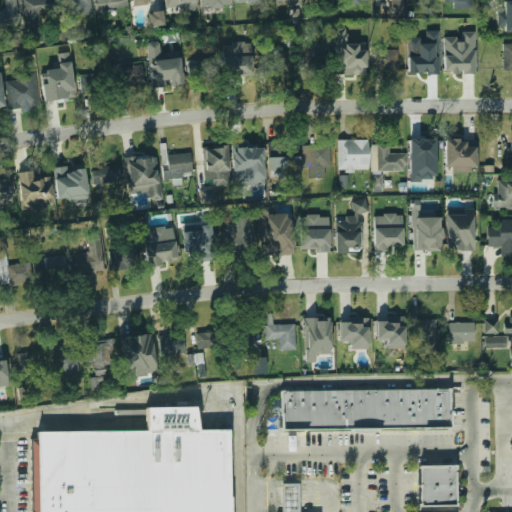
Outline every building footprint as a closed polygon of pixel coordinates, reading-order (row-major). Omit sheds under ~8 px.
[(14,0),(1,0),(1,11),(0,11),(0,25),(14,25),(14,0)] [(49,0),(23,0),(23,14),(49,14),(49,0)] [(61,0),(63,17),(90,14),(88,0),(61,0)] [(126,0),(93,0),(94,10),(127,7),(126,0)] [(196,11),(195,0),(164,0),(164,8),(178,8),(178,12),(196,11)] [(198,0),(199,8),(230,7),(229,0),(198,0)] [(502,32),(511,32),(511,4),(502,4),(502,32)] [(148,13),(149,26),(164,25),(163,11),(148,13)] [(460,40),(474,40),(474,20),(460,20),(460,40)] [(444,42),(444,70),(471,70),(471,51),(458,51),(458,42),(444,42)] [(502,70),(511,70),(511,44),(502,44),(502,70)] [(373,50),(373,70),(396,70),(396,50),(373,50)] [(322,67),(318,51),(305,54),(309,70),(322,67)] [(437,51),(413,51),(413,70),(437,70),(437,51)] [(362,71),(362,52),(336,52),(336,71),(362,71)] [(220,76),(250,76),(250,54),(220,54),(220,76)] [(284,54),(261,56),(262,72),(285,71),(284,54)] [(187,62),(187,77),(212,77),(212,62),(187,62)] [(151,84),(180,82),(179,65),(149,68),(151,84)] [(121,66),(121,82),(140,82),(140,66),(121,66)] [(107,73),(78,77),(81,94),(110,89),(107,73)] [(46,79),(48,100),(69,98),(67,77),(46,79)] [(5,81),(8,118),(19,117),(19,107),(36,105),(34,78),(5,81)] [(366,170),(366,140),(336,140),(336,170),(366,170)] [(445,140),(445,170),(472,170),(472,140),(445,140)] [(266,171),(297,171),(297,141),(266,141),(266,171)] [(438,163),(438,142),(413,142),(413,163),(438,163)] [(302,169),(307,169),(307,178),(324,178),(324,168),(329,168),(329,144),(302,144),(302,169)] [(387,144),(370,144),(370,172),(400,172),(400,154),(387,154),(387,144)] [(198,155),(203,174),(223,168),(217,149),(198,155)] [(259,149),(233,149),(233,168),(259,168),(259,149)] [(154,181),(153,160),(136,160),(136,150),(127,150),(127,161),(132,161),(132,182),(154,181)] [(160,154),(160,178),(190,178),(190,154),(160,154)] [(117,185),(118,169),(93,167),(92,183),(117,185)] [(77,193),(84,193),(83,168),(52,170),(54,202),(77,200),(77,193)] [(48,194),(46,173),(28,175),(29,180),(18,181),(20,197),(48,194)] [(382,192),(382,174),(371,174),(372,192),(382,192)] [(511,178),(503,178),(503,213),(511,213),(511,178)] [(0,201),(13,200),(11,180),(0,181),(0,201)] [(201,203),(216,202),(215,189),(200,190),(201,203)] [(334,219),(334,253),(357,253),(358,212),(364,212),(364,203),(352,203),(352,219),(334,219)] [(228,221),(229,237),(220,237),(221,251),(255,249),(252,219),(228,221)] [(499,246),(498,256),(511,256),(511,220),(496,220),(496,227),(486,227),(486,246),(499,246)] [(453,241),(471,241),(471,221),(453,221),(453,241)] [(439,249),(439,224),(415,224),(415,249),(439,249)] [(172,227),(143,230),(144,243),(173,240),(172,227)] [(399,227),(374,227),(374,247),(399,247),(399,227)] [(329,229),(303,229),(303,249),(329,249),(329,229)] [(261,250),(294,250),(294,234),(261,234),(261,250)] [(74,255),(76,273),(102,270),(98,235),(86,236),(88,253),(74,255)] [(192,259),(202,254),(195,237),(184,242),(192,259)] [(147,259),(175,259),(175,243),(147,243),(147,259)] [(109,269),(129,269),(129,251),(109,251),(109,269)] [(5,265),(4,254),(0,254),(0,284),(32,282),(30,263),(5,265)] [(43,259),(45,279),(64,277),(62,257),(43,259)] [(338,313),(338,348),(362,348),(362,324),(346,324),(345,313),(338,313)] [(483,333),(497,334),(498,319),(484,319),(483,333)] [(410,320),(410,342),(437,342),(437,320),(410,320)] [(326,345),(326,322),(302,322),(302,345),(326,345)] [(403,322),(373,322),(373,343),(403,343),(403,322)] [(472,323),(447,323),(447,343),(472,343),(472,323)] [(231,324),(231,347),(250,347),(250,324),(231,324)] [(277,351),(294,351),(294,324),(264,324),(264,340),(277,340),(277,351)] [(195,349),(219,348),(218,332),(194,333),(195,349)] [(159,357),(184,354),(181,334),(156,337),(159,357)] [(152,354),(150,336),(119,339),(121,357),(152,354)] [(484,348),(505,348),(506,336),(485,336),(484,348)] [(113,365),(113,340),(84,340),(84,365),(113,365)] [(74,372),(74,350),(47,350),(47,372),(74,372)] [(37,351),(15,354),(19,377),(41,373),(37,351)] [(265,373),(265,358),(252,358),(252,374),(265,373)] [(0,386),(9,385),(4,360),(0,360),(0,386)] [(92,390),(103,388),(101,376),(90,378),(92,390)] [(279,391),(447,390),(448,430),(279,431),(279,391)] [(37,511),(37,432),(143,430),(143,407),(194,406),(195,433),(224,433),(225,511),(37,511)] [(417,466),(454,466),(454,508),(417,508),(417,466)] [(280,511),(298,511),(298,484),(280,485),(280,511)]
